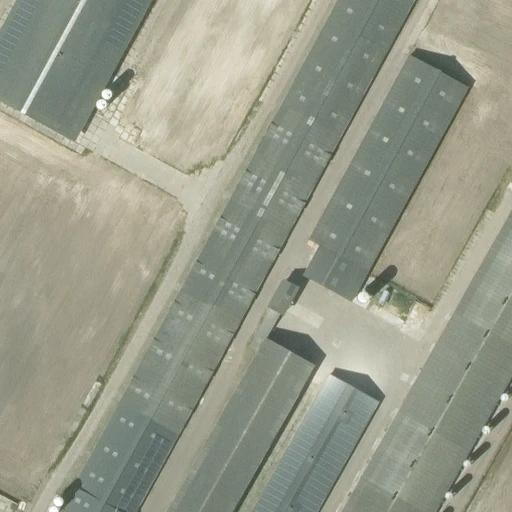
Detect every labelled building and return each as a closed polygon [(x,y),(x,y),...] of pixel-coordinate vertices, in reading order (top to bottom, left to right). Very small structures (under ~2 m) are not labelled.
[(20,0),(0,37),(0,103),(71,141),(146,0),(20,0)] [(180,290),(58,511),(134,511),(286,234),(412,0),(336,0),(228,202),(180,290)] [(465,89),(407,57),(307,240),(366,272),(465,89)] [(101,145),(109,130),(92,121),(90,126),(97,130),(91,140),(101,145)] [(511,208),(340,511),(431,511),(511,370),(511,208)] [(304,243),(288,269),(333,295),(348,269),(304,243)] [(166,511),(230,511),(312,368),(263,340),(166,511)] [(314,511),(376,404),(327,376),(250,511),(314,511)]
